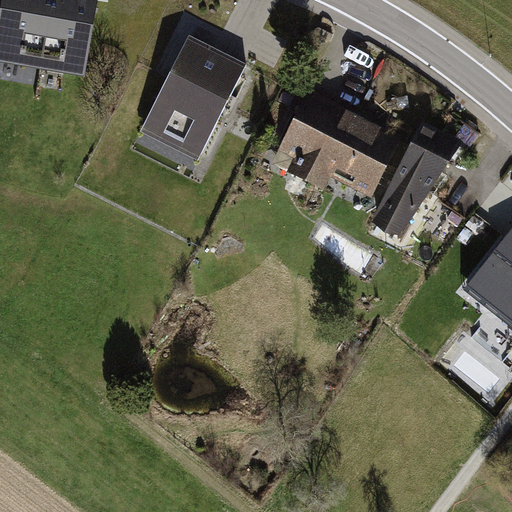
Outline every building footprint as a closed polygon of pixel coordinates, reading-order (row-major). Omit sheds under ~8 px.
[(49,0),(0,0),(0,6),(0,70),(38,76),(49,0)] [(98,1),(91,0),(49,0),(38,76),(86,83),(98,1)] [(249,69),(192,40),(142,137),(199,166),(249,69)] [(304,97),(274,157),(291,165),(283,181),(322,200),(329,184),(370,204),(400,144),(304,97)] [(379,229),(420,245),(461,140),(420,124),(379,229)] [(511,224),(461,285),(511,327),(511,224)]
